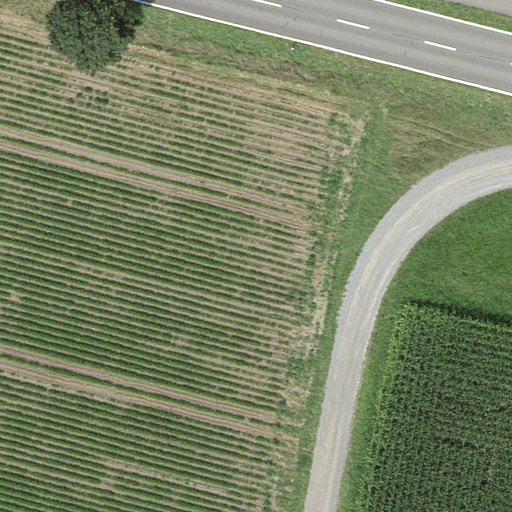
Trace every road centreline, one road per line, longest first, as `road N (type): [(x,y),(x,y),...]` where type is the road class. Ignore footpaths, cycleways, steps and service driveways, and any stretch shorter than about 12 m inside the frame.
road 1 (track): [(333,511),(369,326),(395,261),(430,219),(488,185),(511,181)]
road 2 (tertiary): [(511,62),(259,0)]
